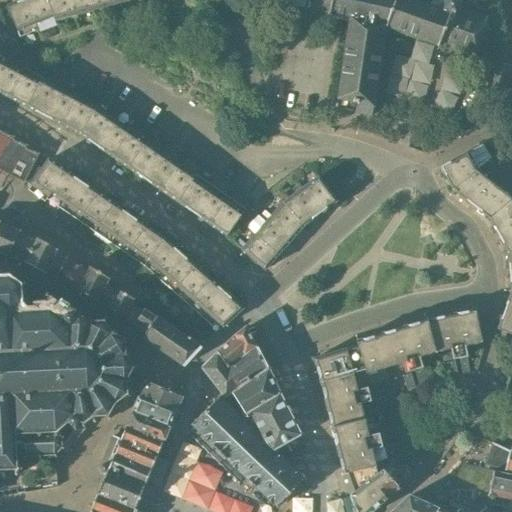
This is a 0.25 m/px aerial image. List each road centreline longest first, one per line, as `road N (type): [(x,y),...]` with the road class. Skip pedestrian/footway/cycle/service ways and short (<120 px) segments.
road 1 (residential): [(323,147),(273,160),(245,153),(93,52)]
road 2 (residential): [(436,503),(411,482),(471,409),(493,342),(488,289)]
road 3 (residential): [(261,295),(64,147)]
road 4 (residential): [(488,289),(411,303),(287,351)]
road 5 (residential): [(261,295),(407,170)]
road 6 (residential): [(64,147),(21,209),(110,261)]
road 7 (residential): [(323,147),(272,127),(237,27)]
road 8 (residential): [(488,289),(484,255),(466,225),(407,170)]
